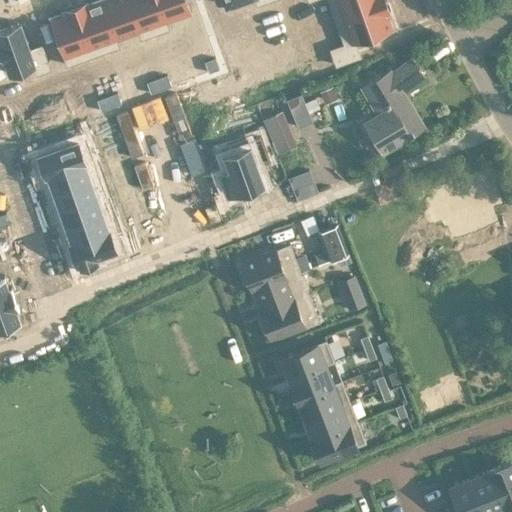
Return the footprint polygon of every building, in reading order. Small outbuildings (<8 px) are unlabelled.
[(80,0),(74,2),(73,3),(90,53),(91,53),(116,44),(114,37),(113,37),(99,0),(88,0),(85,1),(84,0),(80,0)] [(99,0),(113,37),(114,37),(137,29),(138,28),(127,0),(99,0)] [(127,0),(138,28),(137,29),(139,35),(166,26),(164,19),(163,20),(155,0),(127,0)] [(155,0),(163,20),(164,19),(189,10),(184,0),(155,0)] [(298,7),(295,0),(281,0),(286,12),(292,30),(304,25),(298,7)] [(327,0),(333,16),(378,0),(327,0)] [(342,41),(328,46),(334,62),(357,53),(352,39),(390,26),(386,13),(385,10),(387,9),(386,7),(383,0),(378,0),(333,16),(337,27),(342,41)] [(56,11),(48,14),(65,62),(90,53),(73,3),(71,3),(64,6),(62,7),(63,9),(56,11)] [(18,20),(0,26),(0,53),(2,59),(3,59),(3,60),(7,71),(31,62),(34,71),(48,66),(39,43),(27,47),(18,20)] [(213,55),(204,58),(208,70),(217,66),(213,55)] [(361,85),(377,111),(362,121),(379,149),(394,140),(422,123),(400,88),(421,72),(409,56),(390,71),(388,68),(361,85)] [(135,66),(124,70),(130,85),(141,81),(135,66)] [(164,72),(155,76),(159,87),(168,84),(164,72)] [(155,76),(145,79),(149,90),(159,87),(155,76)] [(141,81),(130,85),(134,96),(145,92),(141,81)] [(335,96),(331,84),(318,89),(323,101),(335,96)] [(114,90),(105,93),(109,105),(118,101),(114,90)] [(105,93),(95,97),(100,108),(109,105),(105,93)] [(68,103),(56,108),(61,121),(73,117),(68,103)] [(56,108),(32,116),(37,130),(61,121),(56,108)] [(274,152),(294,144),(280,109),(260,117),(274,152)] [(106,113),(94,117),(98,127),(109,123),(106,113)] [(63,128),(47,134),(51,145),(67,140),(63,128)] [(226,169),(218,172),(226,194),(261,182),(254,160),(266,156),(257,132),(244,137),(245,139),(219,148),(227,169),(226,169)] [(51,146),(35,151),(43,174),(45,173),(45,172),(83,158),(83,160),(89,157),(81,135),(66,140),(51,145),(51,146)] [(120,154),(109,158),(112,167),(123,163),(120,154)] [(83,158),(45,172),(45,173),(51,189),(89,175),(88,174),(83,160),(83,158)] [(123,163),(112,167),(115,176),(127,172),(123,163)] [(486,171),(433,190),(435,196),(429,198),(436,217),(442,215),(444,220),(448,219),(453,232),(492,218),(487,205),(496,201),(486,171)] [(89,175),(51,189),(57,206),(95,192),(95,193),(101,191),(95,172),(88,174),(89,175)] [(132,188),(121,192),(124,201),(135,197),(132,188)] [(95,192),(57,206),(63,223),(101,209),(95,193),(95,192)] [(135,197),(124,201),(127,210),(139,206),(135,197)] [(101,209),(63,223),(68,239),(69,240),(107,226),(106,225),(101,209)] [(153,216),(141,220),(144,227),(145,230),(156,226),(153,216)] [(324,249),(313,253),(316,262),(328,258),(335,255),(346,251),(335,221),(316,228),(324,249)] [(68,239),(66,240),(67,242),(74,262),(77,261),(78,265),(96,259),(94,255),(121,245),(113,223),(106,225),(107,226),(69,240),(68,239)] [(288,240),(239,259),(250,288),(298,268),(288,240)] [(383,264),(374,242),(352,250),(361,273),(383,264)] [(478,260),(471,244),(464,247),(470,263),(478,260)] [(346,251),(335,255),(338,263),(339,263),(349,259),(346,251)] [(298,268),(250,288),(250,289),(253,288),(258,303),(260,306),(258,307),(258,309),(307,290),(309,290),(300,268),(298,268)] [(0,325),(18,319),(18,318),(13,306),(15,305),(17,305),(9,284),(8,285),(6,286),(3,277),(2,274),(3,274),(2,273),(0,273),(0,325)] [(357,287),(344,292),(349,306),(362,301),(357,287)] [(307,290),(258,309),(269,337),(318,318),(307,290)] [(390,317),(381,321),(390,345),(408,338),(401,322),(434,310),(427,293),(386,309),(390,317)] [(358,335),(362,346),(370,343),(365,332),(358,335)] [(442,335),(412,347),(432,399),(462,387),(455,370),(474,362),(465,340),(446,347),(442,335)] [(324,337),(279,354),(287,375),(332,358),(324,337)] [(376,340),(375,341),(382,359),(384,359),(390,356),(383,338),(376,340)] [(374,354),(370,343),(362,346),(367,357),(374,354)] [(332,358),(287,375),(294,395),(340,378),(339,377),(330,381),(323,362),(332,359),(332,358)] [(387,368),(385,369),(389,379),(397,376),(393,366),(387,368)] [(381,372),(374,375),(378,386),(385,383),(381,372)] [(340,378),(294,395),(295,396),(302,415),(347,398),(340,378)] [(390,395),(385,383),(378,386),(382,398),(390,395)] [(302,415),(310,436),(355,418),(355,417),(347,398),(302,415)] [(397,415),(405,412),(401,401),(393,404),(397,415)] [(318,457),(364,439),(355,418),(310,436),(318,457)] [(511,465),(509,458),(488,466),(506,511),(511,509),(511,465)] [(487,467),(468,475),(483,511),(505,511),(506,511),(488,466),(487,467)] [(447,483),(458,511),(479,511),(481,511),(483,511),(468,475),(447,483)]
